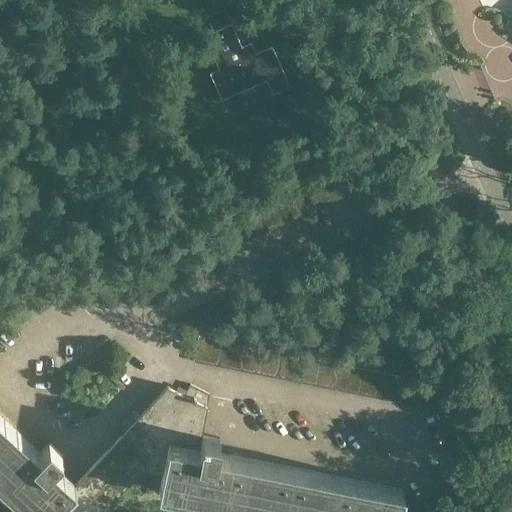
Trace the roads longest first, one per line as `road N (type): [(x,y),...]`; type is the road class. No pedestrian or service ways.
road 1 (residential): [(478,168),(144,332)]
road 2 (residential): [(144,332),(87,321),(64,330),(16,361),(13,395),(77,441),(105,428),(153,364)]
road 3 (residential): [(153,364),(405,419)]
road 4 (tertiary): [(478,168),(398,0)]
road 5 (unknown): [(350,453),(315,456),(244,433),(218,378)]
